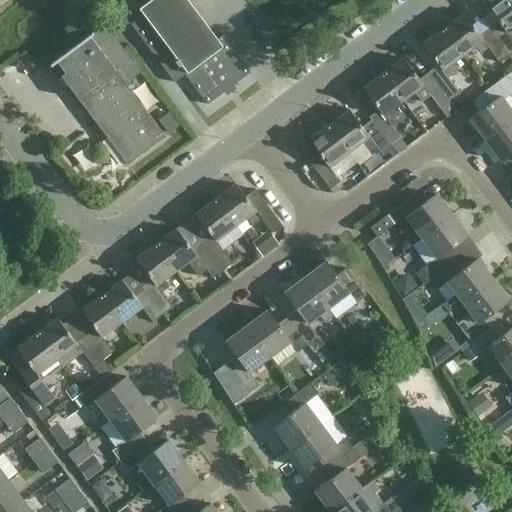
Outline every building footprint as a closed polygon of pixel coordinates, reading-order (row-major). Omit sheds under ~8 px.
[(207,105),(250,73),(222,35),(217,39),(187,0),(149,0),(138,9),(142,15),(130,24),(174,83),(184,75),(207,105)] [(511,0),(495,0),(487,7),(497,21),(488,27),(509,55),(511,53),(511,0)] [(499,63),(509,55),(488,27),(479,34),(463,13),(442,28),(463,55),(483,40),(499,63)] [(52,65),(95,123),(127,165),(164,137),(124,84),(140,72),(104,24),(49,65),(50,67),(52,65)] [(453,63),(463,55),(442,28),(422,44),(438,65),(429,72),(450,100),(460,92),(448,76),(457,69),(453,63)] [(449,100),(450,100),(429,72),(419,79),(403,58),(383,73),(403,100),(414,92),(422,101),(430,95),(446,117),(456,109),(449,100)] [(469,120),(484,140),(511,119),(511,111),(502,98),(511,90),(511,71),(504,78),(476,99),(483,109),(469,120)] [(369,117),(371,120),(372,120),(390,145),(400,137),(388,121),(395,115),(391,109),(403,100),(383,73),(362,89),(378,110),(369,117)] [(147,82),(137,89),(148,105),(158,98),(147,82)] [(372,120),(371,120),(362,127),(349,109),(329,125),(349,152),(369,137),(380,152),(390,145),(372,120)] [(511,119),(484,140),(500,161),(511,151),(511,119)] [(349,152),(329,125),(308,140),(319,154),(309,162),(330,190),(341,182),(330,166),(349,152)] [(236,183),(215,199),(236,226),(246,218),(252,226),(262,219),(272,233),(282,225),(262,197),(252,205),(236,183)] [(421,237),(452,214),(437,193),(424,203),(416,193),(389,213),(397,224),(406,217),(421,237)] [(216,241),(236,226),(215,199),(195,214),(211,235),(201,242),(222,270),(232,262),(216,241)] [(468,235),(452,214),(421,237),(436,258),(423,268),(430,278),(458,258),(450,248),(468,235)] [(377,236),(380,234),(394,224),(387,215),(370,227),(377,236)] [(176,228),(156,243),(176,270),(188,261),(198,275),(205,269),(212,278),(222,270),(201,242),(192,249),(176,228)] [(163,280),(176,270),(156,243),(135,259),(151,280),(141,288),(144,291),(144,290),(163,315),(173,307),(161,291),(168,286),(163,280)] [(465,267),(458,258),(430,278),(438,289),(447,283),(456,294),(442,304),(448,312),(462,302),(493,278),(477,257),(465,267)] [(367,295),(347,267),(337,275),(326,261),(305,276),(329,308),(349,293),(356,303),(367,295)] [(297,310),(288,317),(308,344),(313,352),(324,344),(309,323),(329,308),(305,276),(284,292),(297,310)] [(509,299),(493,278),(462,302),(469,311),(457,324),(464,332),(472,343),(499,322),(492,312),(509,299)] [(101,295),(121,322),(141,307),(152,322),(163,315),(144,290),(144,291),(135,297),(122,280),(101,295)] [(102,336),(121,322),(101,295),(81,310),(92,325),(82,332),(103,359),(113,351),(102,336)] [(267,309),(246,325),(270,357),(290,342),(298,352),(308,344),(288,317),(278,324),(267,309)] [(93,367),(103,359),(82,332),(73,339),(57,317),(37,333),(57,360),(57,359),(76,345),(93,367)] [(499,322),(472,343),(480,353),(488,347),(503,366),(511,359),(511,327),(506,332),(499,322)] [(270,357),(246,325),(225,341),(239,358),(229,366),(249,393),(260,385),(250,372),(270,357)] [(37,333),(16,348),(32,369),(22,377),(36,395),(26,403),(41,422),(50,415),(42,405),(54,396),(43,382),(63,367),(57,359),(57,360),(37,333)] [(511,359),(503,366),(511,377),(511,391),(505,397),(511,405),(511,359)] [(110,420),(141,397),(126,376),(112,387),(104,377),(77,397),(85,408),(95,401),(110,420)] [(289,447),(321,424),(306,403),(319,393),(311,383),(284,403),(291,413),(274,426),(289,447)] [(157,418),(141,397),(110,420),(125,441),(112,451),(120,461),(147,441),(140,431),(157,418)] [(0,404),(0,417),(3,422),(18,410),(9,398),(0,404)] [(18,410),(3,422),(12,434),(28,422),(18,410)] [(336,444),(321,424),(289,447),(305,468),(318,458),(325,468),(352,448),(352,447),(344,437),(336,444)] [(24,449),(33,462),(49,450),(40,438),(24,449)] [(154,450),(147,441),(120,461),(127,472),(138,464),(146,475),(136,483),(142,491),(152,483),(153,484),(184,460),(168,440),(154,450)] [(315,491),(330,511),(362,488),(347,468),(368,452),(360,440),(352,447),(352,448),(325,468),(332,477),(315,491)] [(49,450),(33,462),(42,474),(58,462),(49,450)] [(200,481),(184,460),(153,484),(168,504),(157,511),(178,511),(190,504),(183,494),(200,481)] [(79,470),(88,483),(98,476),(89,463),(79,470)] [(0,486),(8,480),(0,469),(0,486)] [(54,490),(64,502),(79,490),(69,478),(54,490)] [(90,484),(96,503),(112,498),(106,479),(90,484)] [(0,511),(7,511),(23,500),(8,480),(0,486),(0,511)] [(362,488),(330,511),(393,511),(386,501),(377,508),(362,488)] [(64,502),(71,511),(75,511),(88,502),(79,490),(64,502)] [(7,511),(32,511),(23,500),(7,511)] [(199,511),(196,511),(190,504),(178,511),(218,511),(211,503),(199,511)]
